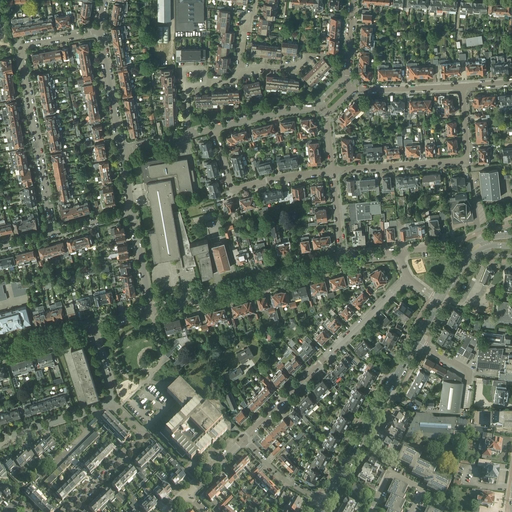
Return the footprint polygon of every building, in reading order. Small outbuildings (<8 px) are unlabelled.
[(157,0),(158,21),(171,21),(170,0),(157,0)] [(177,0),(178,2),(178,22),(201,21),(204,21),(203,2),(204,2),(203,0),(177,0)] [(299,5),(299,0),(292,0),(292,2),(289,1),(289,7),(292,7),(292,6),(295,6),(295,4),(298,5),(298,6),(297,6),(297,9),(299,10),(299,5)] [(312,0),(312,7),(312,8),(312,14),(315,14),(315,9),(314,9),(314,7),(317,8),(317,11),(317,12),(320,12),(320,11),(322,11),(323,10),(323,7),(323,6),(322,6),(322,5),(323,2),(322,1),(321,1),(321,0),(312,0)] [(427,0),(427,7),(430,7),(430,12),(434,12),(434,16),(436,16),(436,12),(437,9),(437,0),(427,0)] [(113,7),(113,10),(125,12),(127,13),(128,5),(127,5),(127,4),(117,2),(115,2),(115,4),(114,4),(114,5),(113,5),(113,7)] [(276,4),(264,3),(263,6),(262,9),(263,10),(263,12),(264,13),(275,14),(275,13),(276,4)] [(66,16),(63,17),(64,26),(65,26),(66,27),(67,27),(68,26),(71,25),(70,22),(73,22),(72,19),(71,12),(71,11),(66,11),(66,16)] [(78,13),(77,18),(80,19),(79,23),(84,23),(84,21),(85,22),(85,21),(89,22),(89,21),(90,19),(89,18),(90,15),(81,14),(80,14),(78,13)] [(361,17),(362,17),(362,20),(366,20),(365,23),(366,23),(366,24),(371,24),(372,20),(371,20),(371,14),(362,13),(362,14),(361,15),(361,17)] [(63,26),(64,26),(63,17),(59,17),(58,14),(54,14),(56,21),(58,27),(61,27),(61,28),(63,27),(64,27),(63,26)] [(28,17),(31,32),(36,31),(34,18),(31,19),(31,16),(28,17)] [(23,18),(25,33),(31,32),(28,17),(23,18)] [(17,19),(17,21),(20,33),(20,34),(25,33),(23,18),(17,19)] [(362,26),(361,29),(361,30),(361,32),(361,33),(372,34),(372,33),(371,33),(372,30),(373,30),(373,25),(366,24),(366,26),(362,26)] [(111,31),(112,32),(113,34),(127,31),(127,29),(126,29),(125,26),(111,28),(111,29),(111,31)] [(168,26),(158,26),(158,41),(169,41),(168,26)] [(127,31),(113,34),(113,37),(112,38),(113,39),(113,40),(122,38),(127,38),(126,34),(128,34),(127,31)] [(465,37),(466,45),(482,43),(481,35),(465,37)] [(327,36),(327,44),(328,44),(339,45),(339,42),(338,42),(339,39),(333,39),(333,36),(327,36)] [(122,38),(113,40),(114,46),(126,44),(126,43),(123,43),(122,38)] [(360,42),(360,43),(360,46),(364,46),(364,49),(369,50),(374,50),(375,40),(374,40),(371,40),(361,39),(361,40),(360,40),(360,42)] [(78,52),(79,52),(88,50),(89,50),(88,48),(90,48),(88,41),(81,43),(80,44),(79,44),(80,46),(70,48),(71,53),(78,52)] [(250,54),(253,55),(253,56),(255,56),(257,44),(252,44),(252,42),(248,42),(247,44),(246,44),(246,49),(247,49),(247,51),(250,51),(250,54)] [(129,44),(126,44),(120,45),(114,46),(115,53),(116,52),(128,50),(130,50),(129,44)] [(338,51),(338,48),(339,48),(339,45),(328,44),(327,48),(326,48),(326,50),(324,50),(324,53),(332,53),(332,51),(338,51)] [(60,49),(54,50),(56,59),(59,59),(59,63),(62,62),(60,49)] [(116,55),(116,56),(117,58),(129,56),(128,50),(116,52),(116,53),(115,53),(116,55)] [(369,50),(369,52),(360,52),(360,58),(359,58),(359,62),(367,62),(370,62),(370,52),(372,52),(372,55),(375,55),(376,50),(374,50),(369,50)] [(489,52),(489,57),(490,56),(492,72),(495,72),(495,73),(498,73),(498,72),(499,72),(497,56),(492,56),(491,51),(489,51),(489,52)] [(230,56),(228,56),(215,54),(215,55),(217,55),(215,64),(229,66),(229,63),(230,63),(230,59),(230,56)] [(497,56),(499,72),(505,71),(505,72),(504,55),(497,56)] [(118,64),(118,65),(130,63),(130,62),(131,62),(130,56),(129,56),(117,58),(117,61),(117,62),(117,63),(118,64)] [(323,57),(319,61),(327,69),(331,65),(323,57)] [(478,58),(478,61),(479,72),(479,73),(480,73),(481,74),(484,74),(485,73),(486,73),(485,60),(487,60),(484,57),(478,58)] [(448,76),(448,75),(447,63),(447,59),(439,60),(439,68),(440,68),(441,76),(442,76),(443,77),(446,77),(446,76),(448,76)] [(327,69),(319,61),(315,65),(323,73),(327,69)] [(359,62),(359,65),(358,65),(357,69),(358,69),(358,72),(360,74),(366,68),(367,62),(359,62)] [(378,79),(381,79),(382,79),(382,80),(383,80),(384,80),(384,79),(385,79),(385,67),(385,65),(385,64),(378,64),(378,63),(375,63),(375,68),(378,68),(378,79)] [(393,64),(393,68),(393,79),(394,78),(394,79),(394,80),(395,80),(396,80),(397,79),(397,78),(401,78),(401,67),(402,67),(402,63),(393,64)] [(423,77),(425,77),(425,67),(420,67),(419,66),(418,66),(418,63),(417,63),(416,63),(416,67),(417,67),(417,77),(420,77),(420,78),(421,78),(422,78),(423,78),(423,77)] [(118,70),(119,73),(128,71),(129,71),(132,71),(131,64),(118,67),(118,68),(118,70)] [(226,75),(226,71),(227,71),(227,66),(229,66),(215,64),(214,70),(221,70),(220,74),(226,75)] [(325,75),(323,73),(315,65),(311,69),(321,79),(325,75)] [(385,65),(385,67),(385,79),(388,79),(389,79),(391,79),(392,79),(393,79),(393,68),(388,68),(388,65),(385,65)] [(410,77),(412,77),(412,78),(413,78),(414,79),(416,78),(417,78),(417,77),(417,67),(416,67),(413,67),(413,65),(407,65),(407,71),(410,71),(410,77)] [(360,74),(360,75),(360,76),(361,77),(362,77),(363,77),(364,79),(370,79),(370,78),(373,78),(373,71),(369,71),(366,68),(360,74)] [(321,79),(311,69),(307,73),(315,81),(317,83),(321,79)] [(78,83),(92,80),(91,78),(93,78),(93,77),(94,76),(93,74),(92,73),(83,75),(84,78),(77,79),(78,83)] [(315,81),(307,73),(303,77),(313,87),(317,83),(315,81)] [(174,74),(172,74),(161,74),(161,85),(163,84),(174,84),(174,81),(175,81),(175,77),(174,77),(174,74)] [(133,76),(129,77),(120,79),(121,81),(120,82),(121,84),(121,85),(130,83),(130,80),(131,79),(134,78),(133,76)] [(49,78),(48,78),(39,80),(40,85),(52,83),(55,82),(54,79),(52,80),(52,77),(49,78)] [(259,81),(253,82),(256,93),(256,96),(262,95),(259,81)] [(85,92),(86,92),(95,90),(95,86),(93,86),(92,84),(88,85),(88,82),(79,84),(79,86),(82,86),(83,89),(84,89),(85,92)] [(251,97),(251,94),(248,83),(243,84),(246,98),(251,97)] [(122,96),(123,97),(133,95),(132,92),(133,91),(136,90),(135,89),(122,91),(122,94),(122,96)] [(15,95),(14,92),(1,94),(2,100),(16,97),(16,95),(15,95)] [(56,94),(55,94),(42,96),(43,102),(52,100),(51,98),(55,97),(56,96),(56,94)] [(482,109),(482,106),(482,96),(481,96),(480,95),(478,95),(478,96),(474,96),(474,99),(473,99),(473,104),(475,104),(475,107),(475,109),(482,109)] [(491,95),(491,96),(488,96),(489,106),(491,106),(491,105),(495,105),(495,106),(498,106),(498,101),(495,102),(495,96),(494,96),(493,95),(491,95)] [(499,109),(499,117),(502,117),(502,108),(508,108),(507,103),(506,95),(500,95),(500,104),(499,104),(499,109)] [(124,103),(125,103),(125,105),(137,103),(136,96),(133,96),(133,98),(124,99),(124,100),(124,101),(124,103)] [(444,98),(444,99),(439,99),(440,103),(443,103),(443,107),(445,107),(454,106),(453,106),(452,102),(453,102),(453,100),(452,99),(450,99),(450,100),(449,100),(448,98),(444,98)] [(375,100),(375,101),(371,101),(372,108),(369,108),(368,116),(369,117),(372,117),(372,112),(378,112),(378,110),(378,101),(378,100),(375,100)] [(387,106),(387,104),(385,105),(385,100),(382,101),(382,100),(378,100),(378,101),(378,110),(378,112),(378,114),(384,114),(384,118),(385,118),(385,119),(388,119),(388,115),(388,112),(387,106)] [(393,101),(391,101),(391,106),(387,106),(388,112),(388,115),(391,115),(391,114),(397,114),(397,110),(397,101),(397,100),(393,100),(393,101)] [(410,117),(411,117),(413,114),(413,113),(417,113),(416,100),(409,101),(410,110),(408,110),(408,115),(407,115),(407,119),(410,119),(410,117)] [(3,108),(4,109),(17,107),(16,104),(17,104),(17,101),(12,102),(11,101),(7,102),(7,103),(7,106),(6,106),(6,107),(3,108)] [(83,107),(84,110),(87,110),(96,108),(96,105),(98,105),(97,101),(88,103),(88,107),(83,107)] [(351,104),(351,103),(349,105),(349,106),(358,116),(364,111),(366,114),(366,116),(368,116),(369,108),(365,107),(361,103),(358,106),(357,104),(358,104),(357,103),(356,103),(354,101),(351,104)] [(126,111),(126,112),(138,109),(137,105),(138,105),(138,103),(137,103),(125,105),(125,106),(125,108),(125,109),(125,111),(126,111)] [(57,106),(57,105),(44,108),(44,111),(44,113),(47,113),(47,114),(54,113),(53,109),(58,108),(57,106)] [(347,109),(346,108),(344,110),(345,111),(344,112),(343,112),(350,119),(354,115),(357,118),(358,116),(349,106),(349,107),(347,109)] [(454,106),(445,107),(445,111),(445,113),(441,113),(441,117),(449,116),(448,113),(455,112),(455,106),(454,106)] [(9,114),(18,113),(17,107),(4,109),(2,110),(3,115),(9,114)] [(126,112),(126,113),(126,114),(127,115),(127,118),(139,115),(138,109),(126,112)] [(343,112),(342,112),(340,114),(338,117),(342,121),(339,124),(345,130),(347,127),(346,126),(348,123),(348,122),(350,119),(343,112),(344,112),(343,112)] [(46,120),(46,123),(60,120),(59,119),(57,119),(57,118),(55,118),(54,116),(56,115),(55,114),(47,115),(48,117),(45,117),(45,120),(46,120)] [(101,120),(100,114),(90,115),(90,118),(87,119),(88,124),(92,124),(95,123),(98,123),(98,120),(101,120)] [(127,118),(128,120),(127,121),(128,122),(128,123),(128,124),(138,122),(138,118),(141,118),(140,115),(139,115),(127,118)] [(476,121),(476,122),(476,124),(475,125),(475,127),(476,128),(486,127),(486,121),(488,121),(487,118),(487,117),(486,117),(483,118),(482,118),(482,121),(476,122),(476,121)] [(309,119),(308,118),(301,119),(301,123),(304,126),(304,125),(307,128),(313,121),(313,120),(313,119),(311,119),(310,118),(309,119)] [(294,120),(291,120),(290,119),(287,120),(287,121),(288,129),(295,128),(294,120)] [(60,122),(60,120),(46,123),(47,126),(46,126),(47,128),(56,127),(56,124),(58,124),(57,123),(60,122)] [(288,132),(288,129),(287,121),(287,120),(283,120),(283,121),(280,122),(281,130),(284,130),(284,133),(285,134),(289,133),(288,132)] [(313,121),(307,128),(310,131),(309,132),(311,133),(318,133),(317,130),(318,129),(318,127),(317,126),(316,127),(316,125),(316,124),(316,122),(314,122),(313,121)] [(129,130),(140,128),(142,128),(143,127),(142,126),(139,126),(139,125),(138,125),(138,122),(128,124),(127,125),(128,127),(129,130)] [(98,123),(95,123),(92,124),(89,125),(90,133),(91,133),(101,131),(101,129),(102,129),(101,125),(98,125),(98,123)] [(269,136),(276,134),(275,131),(273,123),(270,124),(269,123),(266,124),(268,133),(269,136)] [(20,124),(9,126),(5,126),(6,130),(5,132),(6,132),(21,129),(20,124)] [(258,126),(261,135),(268,133),(266,124),(262,125),(263,126),(259,127),(259,126),(258,126)] [(255,126),(255,127),(252,128),(254,137),(261,135),(258,126),(255,126)] [(486,127),(476,128),(477,136),(487,135),(492,135),(492,132),(488,132),(488,133),(487,133),(486,127)] [(140,128),(129,130),(129,131),(129,133),(130,133),(131,136),(133,136),(134,137),(140,136),(140,135),(143,134),(142,128),(140,128)] [(7,138),(13,137),(22,135),(21,129),(6,132),(7,138)] [(243,131),(239,132),(241,140),(248,139),(246,130),(245,130),(244,129),(243,130),(242,130),(243,131)] [(101,131),(91,133),(92,136),(94,136),(94,140),(104,138),(103,134),(102,134),(101,131)] [(235,142),(241,140),(239,132),(236,132),(235,132),(234,132),(233,133),(235,142)] [(231,133),(231,134),(232,134),(230,137),(227,138),(228,141),(226,142),(227,146),(232,145),(232,146),(236,145),(235,142),(233,133),(232,133),(231,133)] [(23,141),(22,135),(13,137),(7,138),(8,142),(6,142),(7,144),(8,143),(23,141)] [(341,138),(341,142),(341,146),(352,145),(352,141),(354,141),(353,138),(356,138),(356,135),(350,135),(350,138),(346,139),(345,138),(341,138)] [(488,141),(487,135),(477,136),(476,136),(476,138),(477,139),(477,142),(483,141),(483,145),(489,144),(489,141),(488,141)] [(430,154),(431,154),(431,155),(434,155),(434,154),(435,154),(434,140),(430,140),(429,139),(426,139),(426,140),(425,141),(426,154),(430,154)] [(203,149),(212,147),(210,141),(208,142),(207,140),(199,142),(200,146),(202,146),(203,149)] [(320,145),(319,145),(318,142),(312,142),(311,140),(307,140),(307,147),(308,146),(309,150),(320,149),(320,145)] [(16,149),(15,148),(25,146),(24,143),(23,141),(8,143),(8,146),(9,146),(10,150),(16,149)] [(373,158),(373,147),(372,144),(366,144),(366,141),(363,141),(363,148),(363,150),(363,153),(366,153),(367,159),(369,159),(369,160),(373,159),(373,158)] [(64,144),(64,143),(50,145),(51,148),(50,148),(51,151),(60,149),(60,146),(61,146),(61,145),(64,144)] [(105,150),(105,148),(106,148),(105,144),(104,144),(104,143),(95,145),(96,152),(105,150)] [(413,155),(412,145),(409,145),(408,143),(405,143),(406,154),(407,154),(407,155),(410,155),(410,156),(412,156),(413,155)] [(478,148),(478,151),(478,155),(488,155),(488,151),(489,151),(489,144),(483,145),(484,148),(478,148)] [(380,152),(382,152),(382,146),(373,147),(373,158),(380,158),(380,152)] [(383,146),(383,152),(386,151),(387,157),(393,157),(392,148),(388,148),(388,146),(383,146)] [(212,147),(203,149),(203,150),(204,153),(202,153),(203,157),(211,155),(211,154),(214,153),(212,147)] [(511,154),(511,147),(500,149),(502,163),(511,163),(510,155),(511,154)] [(320,152),(320,149),(309,150),(310,157),(320,156),(320,153),(320,152)] [(8,159),(12,158),(26,155),(25,152),(26,152),(25,150),(20,151),(19,150),(10,151),(11,156),(9,156),(8,157),(8,159)] [(105,150),(96,152),(93,152),(94,161),(105,159),(105,157),(106,157),(106,156),(107,156),(106,152),(105,150)] [(231,157),(233,163),(242,160),(241,157),(243,156),(242,152),(241,153),(240,150),(237,150),(234,151),(235,155),(231,157)] [(52,157),(53,160),(66,158),(68,158),(68,157),(67,156),(66,156),(65,151),(54,153),(55,154),(51,155),(52,157)] [(353,154),(352,151),(341,152),(343,152),(343,156),(342,157),(342,158),(343,159),(345,159),(345,158),(346,158),(346,159),(347,159),(347,160),(351,160),(351,161),(354,160),(361,159),(360,153),(353,154)] [(293,157),(290,157),(291,167),(298,166),(297,160),(298,160),(297,154),(293,155),(293,157)] [(12,164),(13,164),(17,163),(27,161),(26,155),(12,158),(8,159),(9,161),(11,160),(12,164)] [(193,266),(196,266),(192,252),(190,244),(180,211),(173,212),(170,194),(180,192),(180,193),(193,191),(191,181),(195,180),(193,169),(189,170),(187,158),(177,159),(176,156),(143,162),(141,165),(146,190),(147,190),(148,197),(147,197),(148,205),(150,205),(155,230),(149,231),(154,262),(160,261),(170,259),(176,258),(178,269),(185,267),(186,271),(194,270),(193,266)] [(321,163),(321,160),(322,159),(321,156),(320,156),(310,157),(309,157),(309,161),(307,161),(308,166),(314,165),(314,164),(321,163)] [(280,169),(286,168),(284,158),(281,159),(281,157),(276,157),(277,163),(279,163),(280,169)] [(267,162),(264,163),(266,172),(272,170),(271,165),(272,164),(271,159),(267,160),(267,162)] [(244,166),(242,160),(233,163),(234,168),(244,166)] [(254,167),(257,166),(257,168),(258,168),(260,173),(266,172),(264,163),(260,163),(260,161),(256,162),(255,160),(253,161),(253,164),(254,167)] [(28,166),(27,161),(17,163),(13,164),(12,164),(12,167),(10,167),(11,170),(16,169),(30,166),(28,166)] [(208,169),(217,167),(216,161),(210,162),(209,161),(204,162),(205,166),(207,166),(208,169)] [(104,162),(99,163),(99,166),(96,166),(97,169),(98,169),(98,170),(100,170),(109,168),(108,162),(104,162)] [(16,169),(17,174),(31,172),(30,166),(16,169)] [(244,166),(234,168),(236,175),(242,173),(242,175),(248,173),(247,169),(245,169),(244,166)] [(217,167),(208,169),(209,172),(207,173),(208,177),(213,176),(213,174),(219,173),(217,167)] [(498,169),(480,171),(483,199),(501,197),(498,169)] [(111,181),(110,174),(101,176),(98,177),(98,181),(102,180),(103,183),(104,183),(105,184),(108,184),(107,182),(111,181)] [(440,184),(443,183),(442,177),(440,177),(439,174),(433,174),(434,181),(434,183),(440,182),(440,184)] [(409,176),(408,176),(408,186),(411,186),(411,190),(414,190),(414,188),(416,188),(417,187),(417,185),(420,185),(419,175),(418,175),(416,175),(413,175),(413,176),(411,176),(410,176),(409,176)] [(451,177),(451,178),(450,179),(450,182),(452,182),(452,188),(465,187),(464,178),(459,178),(459,176),(457,177),(457,175),(456,175),(454,175),(453,176),(453,177),(451,177)] [(388,176),(384,176),(384,177),(382,177),(383,181),(382,181),(382,185),(383,185),(383,188),(382,188),(382,192),(394,191),(394,185),(390,185),(390,176),(388,176)] [(29,186),(29,184),(33,183),(32,177),(22,179),(18,180),(19,185),(24,185),(24,187),(29,186)] [(368,188),(367,178),(363,179),(360,180),(360,185),(357,185),(358,194),(361,194),(361,189),(368,188)] [(371,179),(371,178),(367,178),(368,188),(375,188),(375,193),(379,192),(379,184),(375,184),(374,178),(371,179)] [(346,180),(347,191),(351,190),(351,195),(357,195),(357,194),(358,194),(357,185),(357,179),(346,180)] [(209,190),(219,188),(217,181),(211,183),(211,182),(206,183),(207,187),(208,187),(209,190)] [(308,196),(312,196),(325,194),(324,191),(323,191),(322,183),(319,183),(319,185),(311,186),(312,192),(307,192),(308,196)] [(104,193),(113,191),(113,188),(114,188),(113,185),(112,185),(108,185),(108,184),(105,184),(102,185),(103,191),(100,192),(100,194),(104,193)] [(33,186),(29,186),(24,187),(25,190),(20,191),(20,194),(34,192),(34,190),(35,189),(34,186),(33,186)] [(296,197),(299,196),(298,186),(293,187),(292,188),(292,190),(292,192),(289,192),(289,196),(288,197),(288,199),(290,199),(290,203),(294,202),(294,199),(296,199),(296,197)] [(299,196),(302,196),(302,200),(307,199),(308,196),(307,192),(307,191),(305,192),(305,189),(304,189),(303,186),(302,186),(298,186),(299,196)] [(219,188),(209,190),(210,193),(208,194),(210,198),(215,197),(215,195),(221,194),(219,188)] [(278,189),(276,190),(275,190),(278,199),(279,202),(288,199),(288,197),(289,196),(289,192),(289,190),(283,191),(282,188),(281,189),(281,188),(278,188),(278,189)] [(269,191),(271,200),(278,199),(275,190),(275,189),(272,190),(272,191),(269,191)] [(60,199),(63,199),(69,198),(68,195),(70,195),(70,194),(75,193),(75,191),(72,191),(59,194),(60,199)] [(100,194),(101,200),(114,197),(114,195),(115,195),(114,192),(113,192),(113,191),(104,193),(100,194)] [(263,193),(265,202),(266,202),(265,202),(271,200),(269,191),(268,191),(265,191),(266,192),(263,193),(263,192),(263,193)] [(35,198),(35,196),(36,195),(35,192),(34,192),(20,194),(21,198),(20,198),(20,200),(21,200),(35,198)] [(453,193),(455,195),(455,197),(449,198),(450,202),(458,201),(467,200),(466,193),(463,193),(463,192),(453,193)] [(325,194),(312,196),(312,203),(315,202),(315,206),(319,205),(319,202),(322,202),(325,201),(324,199),(325,198),(325,194)] [(246,197),(249,207),(256,206),(255,203),(254,198),(253,195),(250,196),(249,195),(247,196),(247,197),(246,197)] [(115,201),(114,197),(101,200),(102,208),(109,207),(109,206),(113,205),(113,206),(114,205),(116,205),(116,204),(116,201),(115,201)] [(243,197),(243,198),(239,199),(240,201),(241,207),(242,209),(249,207),(246,197),(245,197),(243,197)] [(472,210),(472,211),(471,206),(467,200),(458,201),(450,202),(449,198),(446,198),(446,207),(450,206),(453,223),(473,220),(472,210)] [(64,203),(63,199),(57,200),(61,212),(60,212),(60,214),(61,214),(62,216),(61,217),(62,220),(66,219),(66,218),(68,218),(66,209),(64,204),(64,203)] [(357,216),(357,219),(371,218),(371,213),(381,213),(380,200),(358,202),(356,203),(356,206),(356,209),(356,213),(357,216)] [(79,215),(85,213),(82,204),(80,205),(79,203),(78,204),(77,201),(76,202),(79,215)] [(230,202),(229,201),(226,202),(226,203),(229,212),(235,211),(232,201),(230,202)] [(74,206),(71,207),(74,216),(79,215),(76,202),(74,202),(75,205),(74,205),(74,206)] [(68,218),(74,216),(71,207),(68,208),(68,206),(66,207),(66,204),(65,204),(64,204),(66,209),(68,218)] [(326,214),(327,214),(327,210),(326,210),(325,208),(323,208),(317,208),(317,207),(312,207),(312,213),(314,213),(315,216),(326,214)] [(440,234),(439,223),(439,219),(442,218),(441,213),(437,213),(438,218),(430,219),(430,215),(429,215),(428,210),(425,210),(425,212),(426,222),(429,221),(430,235),(440,234)] [(40,224),(39,220),(40,220),(39,217),(38,217),(38,216),(37,211),(30,213),(34,226),(34,227),(39,226),(40,224)] [(15,231),(16,231),(16,232),(19,231),(19,230),(22,230),(18,216),(17,213),(15,214),(15,217),(16,221),(13,222),(15,231)] [(27,226),(28,228),(28,229),(31,228),(31,227),(33,227),(34,227),(34,226),(30,213),(27,214),(28,218),(25,219),(27,226)] [(22,230),(24,229),(24,230),(28,229),(28,228),(27,226),(25,219),(22,220),(21,215),(18,216),(22,230)] [(407,239),(406,225),(405,218),(396,219),(396,220),(397,230),(397,235),(397,239),(403,238),(403,239),(407,239)] [(397,230),(396,220),(391,220),(391,224),(390,224),(391,227),(386,228),(386,232),(386,236),(387,236),(387,240),(389,240),(392,240),(392,239),(394,239),(393,230),(397,230)] [(417,226),(418,236),(419,236),(420,237),(422,237),(422,236),(423,236),(423,235),(425,234),(424,230),(425,230),(424,220),(416,221),(416,222),(417,226)] [(278,255),(281,255),(283,256),(286,256),(287,254),(290,253),(289,247),(292,246),(291,243),(288,243),(288,242),(281,243),(279,234),(280,234),(279,224),(270,225),(272,240),(275,239),(275,243),(273,244),(273,247),(272,247),(273,252),(278,251),(278,255)] [(117,226),(117,227),(114,228),(115,231),(115,235),(125,233),(125,232),(125,230),(124,230),(123,226),(121,226),(121,225),(117,226)] [(374,242),(378,241),(379,242),(381,241),(382,241),(382,239),(385,238),(384,227),(381,227),(381,229),(376,230),(376,229),(373,229),(370,227),(370,228),(369,230),(369,233),(373,233),(374,242)] [(317,237),(310,238),(311,246),(314,245),(314,247),(320,246),(320,245),(318,229),(318,228),(314,229),(315,233),(316,233),(317,235),(317,237)] [(324,228),(318,229),(320,245),(328,244),(328,246),(330,245),(332,243),(331,241),(330,241),(329,235),(323,236),(322,235),(321,235),(321,232),(325,231),(324,228)] [(125,233),(115,235),(112,235),(112,237),(116,237),(116,238),(116,237),(117,242),(112,243),(112,245),(118,244),(117,242),(126,240),(126,239),(126,236),(125,236),(125,233)] [(85,236),(87,245),(91,245),(91,246),(96,245),(95,240),(92,241),(91,234),(85,236)] [(85,236),(84,236),(83,235),(82,236),(81,237),(79,238),(81,247),(87,245),(85,236)] [(299,249),(302,249),(302,250),(303,250),(303,251),(306,251),(306,250),(309,249),(308,240),(309,240),(308,236),(304,236),(304,238),(300,238),(301,243),(298,244),(299,249)] [(76,238),(75,238),(74,238),(73,239),(74,239),(73,239),(75,249),(79,248),(80,251),(80,250),(81,253),(83,252),(82,250),(81,247),(79,238),(76,238)] [(67,241),(67,243),(66,244),(67,245),(66,246),(68,253),(76,251),(75,249),(73,239),(67,241)] [(207,239),(190,244),(192,252),(198,250),(199,254),(198,254),(202,277),(213,274),(209,252),(214,251),(219,270),(230,267),(223,242),(212,245),(212,246),(209,247),(207,239)] [(63,242),(61,242),(57,243),(59,253),(62,252),(63,253),(65,252),(63,242)] [(52,252),(53,255),(59,253),(57,243),(53,244),(53,245),(51,245),(53,252),(52,252)] [(264,259),(264,258),(267,258),(265,248),(264,248),(262,243),(259,244),(258,244),(259,246),(255,247),(256,250),(253,250),(256,260),(259,259),(260,260),(264,259)] [(120,252),(128,251),(127,248),(128,248),(127,245),(127,244),(118,246),(118,250),(118,251),(111,252),(111,251),(108,252),(109,254),(110,254),(120,252)] [(47,256),(53,255),(52,252),(53,252),(51,245),(48,246),(45,247),(47,256)] [(45,247),(44,247),(43,247),(40,247),(41,248),(39,248),(41,259),(44,258),(44,257),(47,256),(45,247)] [(240,264),(244,263),(241,253),(239,254),(239,251),(238,251),(237,248),(232,249),(235,258),(236,262),(238,262),(238,263),(240,263),(240,264)] [(246,261),(250,260),(248,255),(249,254),(248,250),(247,251),(246,249),(243,249),(244,253),(241,253),(244,263),(247,262),(246,261)] [(30,263),(31,264),(37,262),(35,253),(34,253),(33,250),(32,250),(30,250),(29,251),(27,251),(30,262),(30,263)] [(27,251),(25,252),(24,252),(22,252),(22,253),(25,264),(30,263),(30,262),(27,251)] [(129,254),(128,254),(128,251),(120,252),(110,254),(111,257),(112,257),(116,257),(115,256),(119,256),(120,259),(129,258),(129,257),(130,257),(129,254)] [(22,253),(19,254),(18,253),(17,253),(16,254),(17,257),(16,258),(18,266),(21,265),(22,269),(26,268),(25,264),(22,253)] [(13,256),(10,256),(7,257),(9,266),(12,265),(12,266),(15,265),(13,256)] [(7,257),(5,258),(5,257),(2,258),(3,258),(0,259),(2,267),(2,268),(5,268),(5,267),(9,266),(7,257)] [(118,262),(118,264),(120,264),(121,268),(123,268),(124,272),(129,271),(129,269),(130,269),(130,267),(131,267),(130,262),(122,264),(122,261),(118,262)] [(102,267),(103,274),(110,273),(108,266),(102,267)] [(486,267),(481,281),(487,283),(489,277),(491,278),(494,271),(492,270),(486,267)] [(371,281),(373,280),(384,275),(382,271),(381,271),(380,269),(378,270),(377,269),(373,271),(370,273),(371,276),(369,277),(371,281)] [(511,271),(504,270),(502,288),(511,288),(511,271)] [(360,272),(354,273),(355,281),(359,280),(359,282),(362,281),(360,272)] [(336,277),(339,287),(343,286),(343,288),(349,286),(347,280),(345,281),(343,275),(336,277)] [(386,279),(384,275),(373,280),(376,287),(380,285),(384,284),(384,282),(386,281),(385,279),(386,279)] [(335,288),(339,287),(336,277),(330,279),(333,291),(336,290),(335,288)] [(321,295),(325,294),(324,293),(327,292),(324,280),(318,282),(321,294),(321,295)] [(318,282),(311,284),(314,297),(315,296),(315,298),(317,298),(317,295),(321,294),(318,282)] [(309,300),(308,295),(305,285),(298,287),(301,297),(302,302),(309,300)] [(301,297),(298,287),(291,289),(294,299),(301,297)] [(357,297),(362,303),(368,297),(364,293),(366,291),(365,290),(362,287),(361,288),(359,289),(362,292),(357,297)] [(83,297),(86,307),(92,306),(90,299),(93,298),(91,289),(87,290),(89,296),(86,297),(83,297)] [(108,302),(105,293),(105,290),(99,291),(102,303),(108,302)] [(93,294),(96,305),(102,303),(99,291),(95,292),(93,294)] [(109,302),(109,303),(111,302),(111,301),(114,300),(112,291),(105,293),(108,302),(109,302)] [(285,291),(283,292),(283,291),(278,292),(281,303),(289,301),(288,298),(289,298),(287,293),(286,294),(285,291)] [(281,303),(279,293),(278,292),(274,294),(272,295),(273,297),(271,298),(272,302),(270,303),(271,307),(273,314),(273,316),(274,320),(279,319),(276,308),(278,306),(277,304),(281,303)] [(80,308),(82,308),(84,308),(85,308),(85,307),(86,307),(83,297),(77,299),(76,294),(73,295),(74,303),(77,303),(77,304),(79,304),(80,308)] [(265,296),(261,297),(257,298),(260,308),(265,307),(266,310),(268,310),(268,308),(267,304),(268,304),(266,300),(265,296)] [(362,303),(357,297),(356,296),(351,301),(350,303),(353,306),(355,305),(358,308),(362,303)] [(70,315),(72,315),(73,313),(75,313),(74,305),(72,299),(69,300),(70,305),(66,306),(66,305),(63,305),(65,314),(68,313),(69,314),(70,315)] [(511,322),(511,301),(498,299),(495,320),(507,322),(507,320),(510,321),(510,322),(511,322)] [(244,302),(244,303),(247,313),(250,312),(250,313),(254,312),(252,306),(251,301),(248,302),(248,301),(244,302)] [(393,309),(400,314),(407,305),(402,301),(397,307),(396,306),(393,309)] [(64,316),(65,315),(61,302),(55,303),(56,308),(59,317),(61,316),(62,317),(63,316),(64,316)] [(244,314),(247,313),(244,303),(238,304),(241,315),(241,317),(245,316),(244,314)] [(348,305),(343,309),(350,315),(354,311),(351,308),(353,306),(350,303),(348,305)] [(234,316),(241,315),(238,304),(232,306),(233,312),(233,313),(234,316)] [(412,313),(413,311),(412,310),(413,309),(410,307),(411,306),(411,305),(410,305),(410,304),(409,304),(408,304),(408,305),(407,305),(400,314),(407,320),(409,317),(412,313)] [(0,330),(30,323),(26,306),(0,313),(0,330)] [(46,321),(47,320),(45,312),(43,306),(37,308),(39,313),(41,322),(44,321),(45,321),(46,321)] [(56,318),(59,317),(56,308),(50,310),(53,319),(54,319),(55,319),(56,318)] [(228,325),(231,324),(229,319),(227,319),(226,315),(225,315),(224,308),(217,310),(220,320),(221,323),(224,322),(225,323),(227,322),(228,325)] [(346,320),(350,315),(343,309),(339,313),(346,320)] [(47,320),(53,319),(50,310),(45,312),(47,320)] [(214,322),(220,320),(217,310),(211,312),(214,322)] [(464,312),(462,314),(454,310),(451,316),(459,320),(461,321),(464,315),(468,318),(470,315),(464,312)] [(207,323),(214,322),(211,312),(211,311),(207,312),(207,313),(205,313),(206,318),(206,319),(207,323)] [(38,323),(41,322),(39,313),(37,314),(33,315),(35,323),(36,323),(37,324),(38,323)] [(191,315),(194,325),(201,323),(200,319),(199,320),(198,314),(195,315),(195,314),(191,315)] [(187,327),(194,325),(191,315),(188,316),(189,317),(185,317),(187,323),(186,323),(187,327)] [(456,327),(459,320),(451,316),(447,322),(456,327)] [(331,321),(337,328),(342,323),(335,317),(331,321)] [(187,334),(185,329),(184,325),(181,326),(180,319),(173,321),(175,332),(177,338),(176,339),(179,341),(178,342),(183,346),(186,344),(188,346),(192,341),(187,336),(187,334)] [(333,332),(337,328),(331,321),(330,319),(327,322),(328,324),(326,325),(333,332)] [(171,333),(175,332),(173,321),(164,323),(167,333),(171,332),(171,333)] [(316,331),(319,333),(325,340),(329,335),(326,332),(328,330),(325,327),(321,331),(320,329),(318,329),(316,331)] [(441,334),(450,339),(452,335),(452,336),(454,333),(444,327),(441,334)] [(463,335),(466,336),(471,339),(472,339),(473,336),(458,327),(456,331),(463,335)] [(397,338),(398,335),(392,331),(392,330),(389,328),(385,335),(396,341),(397,338)] [(455,334),(464,339),(465,339),(466,336),(463,335),(456,331),(455,334)] [(504,344),(506,344),(506,343),(507,343),(507,344),(510,344),(510,343),(511,343),(511,336),(508,336),(508,333),(505,333),(505,334),(504,334),(502,334),(502,333),(482,331),(481,338),(484,339),(484,340),(501,343),(501,342),(504,343),(504,344)] [(321,344),(325,340),(319,333),(314,338),(321,344)] [(453,341),(450,339),(441,334),(437,340),(446,345),(449,346),(453,341)] [(394,344),(396,341),(385,335),(384,338),(381,337),(379,341),(389,347),(390,345),(392,346),(394,344)] [(305,341),(301,346),(303,348),(305,350),(305,349),(310,355),(316,349),(311,344),(313,342),(307,337),(304,340),(305,341)] [(179,341),(176,339),(171,345),(173,347),(178,342),(179,341)] [(364,339),(361,341),(359,343),(367,351),(370,348),(371,349),(373,347),(370,343),(369,344),(364,339)] [(369,353),(367,351),(359,343),(356,345),(357,346),(354,348),(360,354),(359,354),(361,357),(363,359),(369,353)] [(71,348),(76,365),(88,361),(82,344),(71,348)] [(249,347),(237,354),(242,363),(254,357),(249,347)] [(298,356),(300,354),(298,352),(293,347),(291,349),(292,350),(297,355),(298,356)] [(499,369),(498,377),(511,378),(511,354),(508,354),(508,355),(505,354),(504,359),(502,358),(503,347),(478,347),(476,366),(499,369)] [(305,359),(310,355),(305,349),(305,350),(303,348),(298,352),(300,354),(305,359)] [(51,352),(44,354),(47,363),(51,362),(52,365),(55,364),(54,361),(51,352)] [(295,357),(290,352),(286,357),(297,368),(301,363),(295,357)] [(48,366),(47,363),(44,354),(37,356),(41,368),(48,366)] [(280,360),(281,361),(285,365),(284,366),(287,369),(288,368),(292,373),(297,368),(286,357),(284,356),(280,360)] [(180,357),(174,363),(180,368),(186,362),(180,357)] [(346,357),(342,361),(341,360),(339,362),(340,363),(338,364),(345,371),(349,367),(348,366),(351,363),(349,361),(346,357)] [(31,358),(25,360),(27,369),(28,371),(32,370),(32,371),(35,370),(31,358)] [(447,370),(436,364),(434,362),(434,363),(426,358),(423,364),(431,369),(443,376),(447,370)] [(27,369),(25,360),(18,362),(21,372),(24,371),(24,370),(27,369)] [(76,365),(82,382),(93,379),(88,361),(76,365)] [(21,372),(18,362),(11,364),(15,376),(22,374),(21,372)] [(340,376),(345,371),(338,364),(338,365),(337,364),(335,366),(336,367),(333,369),(340,376)] [(364,374),(373,380),(374,380),(375,377),(376,374),(371,371),(373,368),(368,365),(366,368),(365,370),(366,371),(364,374)] [(3,366),(0,367),(0,377),(3,377),(3,379),(8,377),(7,373),(5,373),(3,366)] [(229,374),(231,378),(242,372),(240,367),(238,368),(236,366),(234,367),(236,369),(229,374)] [(282,368),(279,371),(278,370),(275,373),(277,375),(283,381),(288,377),(284,373),(285,372),(282,368)] [(330,381),(334,385),(334,386),(337,383),(335,381),(340,376),(333,369),(333,370),(332,369),(330,371),(331,372),(328,374),(331,377),(328,380),(330,381)] [(446,380),(461,382),(462,377),(448,369),(442,379),(444,380),(446,380)] [(420,370),(416,376),(424,381),(428,375),(420,370)] [(372,383),(374,380),(373,380),(364,374),(362,378),(361,377),(360,379),(357,383),(363,386),(365,382),(370,385),(371,382),(372,383)] [(278,386),(283,381),(277,375),(272,380),(278,386)] [(424,381),(416,376),(413,382),(421,386),(423,388),(426,382),(424,381)] [(175,450),(176,449),(177,450),(176,451),(182,458),(186,455),(191,461),(197,455),(199,457),(212,444),(213,445),(227,430),(222,425),(224,424),(221,421),(222,421),(207,405),(202,410),(200,409),(204,405),(199,399),(198,399),(194,396),(195,395),(182,382),(183,381),(180,378),(175,382),(177,383),(167,392),(182,408),(184,406),(188,409),(169,427),(168,426),(160,433),(169,442),(168,443),(175,450)] [(93,379),(82,382),(87,399),(98,396),(93,379)] [(269,388),(271,386),(263,379),(261,381),(266,386),(266,385),(269,388)] [(331,388),(334,385),(330,381),(327,384),(323,380),(320,382),(320,381),(318,384),(325,392),(329,387),(331,388)] [(461,382),(446,380),(444,380),(443,380),(439,410),(457,411),(461,382)] [(493,380),(492,385),(496,385),(494,401),(494,403),(498,403),(498,404),(503,405),(503,402),(504,402),(504,397),(507,397),(507,396),(508,394),(508,393),(507,392),(507,391),(505,390),(506,386),(505,386),(506,381),(493,380)] [(413,382),(410,388),(418,392),(421,386),(413,382)] [(360,390),(363,386),(357,383),(355,386),(356,386),(354,390),(355,390),(353,393),(352,393),(363,399),(364,397),(364,396),(365,393),(360,390)] [(321,396),(325,392),(318,384),(315,386),(316,387),(313,389),(318,393),(315,396),(317,399),(319,400),(322,397),(321,396)] [(266,386),(261,390),(268,396),(272,392),(269,388),(266,385),(266,386)] [(255,393),(263,401),(268,396),(261,390),(260,388),(255,393)] [(412,401),(420,406),(422,402),(414,398),(418,392),(410,388),(406,394),(414,398),(412,401)] [(57,394),(60,404),(67,402),(67,401),(70,400),(67,391),(60,393),(57,394)] [(231,391),(225,394),(231,409),(237,406),(231,391)] [(253,395),(251,398),(252,399),(259,406),(263,401),(255,393),(253,395)] [(363,399),(352,393),(350,396),(351,396),(350,399),(360,405),(361,402),(360,402),(362,399),(363,399)] [(51,396),(54,406),(60,404),(57,394),(51,396)] [(319,400),(317,399),(315,396),(312,399),(308,395),(305,397),(305,396),(303,399),(310,406),(313,409),(317,404),(316,403),(319,400)] [(44,398),(47,408),(54,406),(51,396),(44,398)] [(37,400),(40,410),(47,408),(44,398),(37,400)] [(254,410),(259,406),(252,399),(247,404),(254,410)] [(306,411),(310,406),(303,399),(300,401),(301,402),(298,404),(303,408),(300,411),(304,415),(307,412),(306,411)] [(345,405),(343,408),(348,411),(350,407),(356,410),(357,407),(358,408),(360,405),(350,399),(348,402),(347,402),(345,405)] [(31,404),(34,412),(40,410),(37,400),(33,401),(33,404),(31,404)] [(20,405),(22,410),(23,415),(27,414),(27,415),(34,412),(31,404),(31,402),(20,405)] [(20,416),(23,415),(22,410),(20,405),(11,408),(11,410),(14,419),(21,417),(20,416)] [(241,422),(242,421),(243,421),(247,417),(246,417),(247,416),(245,413),(246,411),(243,408),(242,410),(241,410),(233,418),(236,421),(237,419),(240,422),(241,422)] [(293,409),(289,414),(296,421),(300,416),(293,409)] [(338,420),(347,425),(348,425),(350,423),(349,422),(350,419),(345,416),(348,412),(343,409),(340,413),(339,416),(340,416),(338,420)] [(5,413),(7,421),(14,419),(11,410),(5,413)] [(103,421),(106,424),(112,418),(108,413),(101,419),(100,418),(99,420),(102,422),(103,421)] [(392,416),(393,418),(390,423),(405,431),(406,428),(400,425),(400,426),(398,425),(400,422),(401,423),(403,419),(404,418),(405,416),(402,414),(401,417),(395,414),(393,414),(392,416)] [(491,415),(490,429),(491,430),(494,430),(495,428),(502,429),(502,427),(503,427),(503,415),(491,415)] [(468,420),(416,417),(406,438),(453,441),(465,442),(466,433),(467,425),(468,420)] [(117,422),(112,418),(106,424),(103,427),(108,431),(117,422)] [(284,429),(289,424),(290,426),(294,422),(290,418),(286,421),(284,419),(279,423),(284,429)] [(346,428),(348,425),(347,425),(338,420),(336,423),(335,422),(334,425),(332,428),(337,431),(339,428),(344,431),(345,428),(346,428)] [(120,429),(121,427),(117,422),(108,431),(113,435),(120,429)] [(280,433),(284,429),(279,423),(274,428),(280,433)] [(398,437),(401,439),(405,431),(390,423),(387,428),(385,429),(384,430),(385,432),(390,435),(389,437),(394,439),(398,432),(395,431),(396,429),(401,432),(400,436),(399,435),(398,437)] [(476,425),(467,425),(466,433),(484,435),(484,428),(476,427),(476,425)] [(124,430),(125,429),(122,427),(121,427),(120,429),(113,435),(112,436),(117,441),(117,440),(126,432),(124,430)] [(275,438),(280,433),(274,428),(270,432),(275,438)] [(335,435),(337,431),(332,428),(330,432),(328,434),(329,435),(328,438),(338,444),(339,441),(338,440),(340,438),(335,435)] [(122,445),(131,436),(126,432),(117,440),(122,445)] [(270,442),(275,438),(270,432),(265,437),(270,442)] [(494,435),(484,435),(483,440),(486,440),(486,442),(485,442),(485,443),(486,443),(485,447),(488,447),(488,451),(483,451),(482,459),(485,459),(485,457),(490,457),(491,454),(493,455),(494,454),(494,453),(500,453),(501,443),(493,442),(494,435)] [(56,444),(49,437),(43,442),(49,448),(51,450),(56,444)] [(266,447),(270,442),(265,437),(261,441),(266,447)] [(336,447),(338,444),(328,438),(326,441),(325,441),(323,443),(321,446),(326,449),(328,446),(333,449),(335,446),(336,447)] [(394,446),(381,438),(379,443),(377,442),(376,444),(377,445),(377,446),(381,449),(380,449),(382,450),(383,450),(390,454),(394,446)] [(44,453),(49,448),(43,442),(42,440),(37,445),(44,453)] [(39,458),(44,453),(37,445),(32,450),(30,449),(28,451),(33,457),(35,454),(39,458)] [(113,451),(107,445),(102,449),(109,456),(113,451)] [(153,445),(149,449),(155,456),(160,451),(153,445)] [(317,456),(326,461),(327,462),(329,459),(328,458),(330,455),(325,453),(326,449),(321,446),(320,449),(320,450),(318,452),(319,452),(317,456)] [(424,482),(427,484),(428,484),(427,486),(445,495),(451,483),(432,474),(434,469),(417,460),(419,455),(403,447),(398,459),(411,465),(409,468),(413,471),(412,473),(425,479),(424,482)] [(277,457),(282,462),(287,457),(284,454),(288,451),(286,448),(277,457)] [(104,460),(109,456),(102,449),(97,454),(104,460)] [(157,457),(155,456),(149,449),(144,454),(150,460),(152,462),(157,457)] [(26,464),(33,457),(28,451),(25,453),(24,452),(19,456),(26,464)] [(99,465),(104,460),(97,454),(93,458),(99,465)] [(150,460),(144,454),(139,459),(146,465),(150,460)] [(69,458),(78,466),(80,464),(76,460),(72,455),(69,458)] [(26,464),(19,456),(14,461),(12,459),(10,462),(17,470),(19,471),(21,469),(26,464)] [(326,465),(327,462),(326,461),(317,456),(316,459),(315,459),(313,461),(311,464),(316,467),(318,464),(323,467),(325,464),(326,465)] [(245,457),(240,462),(245,467),(250,462),(245,457)] [(291,461),(287,457),(282,462),(286,466),(291,461)] [(76,468),(78,466),(69,458),(67,460),(72,464),(71,464),(76,468)] [(95,469),(99,465),(93,458),(88,463),(95,469)] [(484,474),(484,476),(484,479),(488,480),(488,482),(489,483),(492,484),(493,483),(494,480),(497,481),(497,476),(498,476),(499,471),(498,471),(498,468),(495,468),(495,466),(491,466),(491,467),(490,467),(491,462),(461,458),(460,463),(478,466),(485,467),(485,470),(483,470),(482,474),(484,474)] [(141,470),(146,465),(139,459),(135,463),(141,470)] [(172,459),(169,462),(176,469),(179,465),(172,459)] [(367,461),(367,462),(367,464),(378,471),(380,468),(381,469),(383,466),(369,459),(368,459),(367,461)] [(1,463),(0,464),(0,466),(5,471),(7,469),(10,473),(12,470),(14,472),(17,470),(10,462),(8,460),(3,465),(1,463)] [(291,461),(286,466),(293,473),(294,472),(297,467),(291,461)] [(241,472),(245,467),(240,462),(235,466),(241,472)] [(315,470),(316,467),(311,464),(308,462),(303,471),(304,472),(307,473),(313,476),(316,478),(317,478),(318,478),(319,476),(318,475),(320,473),(315,470)] [(93,473),(92,472),(95,469),(88,463),(83,468),(90,474),(91,475),(93,473)] [(376,473),(378,471),(367,464),(365,466),(364,465),(362,469),(371,474),(373,471),(376,473)] [(238,478),(236,476),(241,472),(235,466),(231,471),(234,474),(230,477),(234,481),(238,478)] [(130,467),(126,472),(132,478),(137,474),(130,467)] [(371,474),(362,469),(361,472),(362,472),(361,474),(364,476),(372,481),(374,478),(370,476),(371,474)] [(175,476),(181,482),(186,477),(183,475),(179,471),(175,476)] [(74,476),(81,483),(86,478),(79,472),(74,476)] [(127,483),(132,478),(126,472),(121,476),(121,477),(127,483)] [(316,479),(316,478),(313,476),(307,473),(304,472),(301,477),(307,481),(307,482),(310,483),(313,485),(315,482),(316,482),(317,480),(316,479)] [(146,479),(144,477),(140,473),(138,475),(145,483),(147,481),(146,479)] [(165,481),(161,476),(157,473),(155,475),(163,483),(165,481)] [(255,483),(258,486),(266,479),(261,474),(255,481),(256,482),(255,483)] [(361,474),(359,476),(358,477),(357,478),(358,480),(356,481),(376,493),(377,489),(372,486),(372,487),(369,485),(370,483),(370,484),(372,481),(364,476),(361,474)] [(76,487),(81,483),(74,476),(70,481),(76,487)] [(181,482),(175,476),(170,481),(171,483),(172,484),(176,487),(181,482)] [(120,478),(116,481),(123,488),(127,483),(121,477),(120,478)] [(231,485),(234,481),(230,477),(227,480),(224,478),(219,482),(226,489),(226,490),(231,485)] [(271,483),(266,479),(258,486),(263,491),(266,488),(271,483)] [(390,509),(388,511),(402,511),(403,511),(400,510),(404,501),(403,501),(406,496),(402,495),(406,486),(395,480),(389,492),(393,494),(386,507),(390,509)] [(76,487),(70,481),(65,486),(72,492),(73,493),(75,491),(74,490),(76,487)] [(125,490),(123,488),(116,481),(112,486),(118,492),(121,490),(123,492),(125,490)] [(219,482),(214,487),(220,492),(221,494),(226,489),(219,482)] [(275,488),(271,483),(266,488),(270,493),(275,488)] [(25,495),(29,500),(38,491),(31,484),(25,490),(27,492),(25,495)] [(159,488),(161,491),(166,496),(171,491),(169,489),(165,485),(162,488),(161,486),(159,488)] [(354,486),(353,485),(351,488),(352,489),(350,492),(360,498),(361,496),(364,498),(367,494),(363,492),(364,490),(355,485),(354,486)] [(0,489),(0,496),(3,499),(5,497),(6,498),(12,493),(4,486),(0,489)] [(67,497),(72,492),(65,486),(61,490),(67,497)] [(214,487),(210,491),(215,497),(220,492),(214,487)] [(277,496),(280,492),(275,488),(270,493),(273,495),(270,498),(275,501),(278,496),(277,496)] [(105,493),(103,495),(109,501),(111,504),(116,499),(115,498),(107,490),(106,489),(104,491),(105,493)] [(62,501),(67,497),(61,490),(56,495),(62,501)] [(43,496),(38,491),(29,500),(34,504),(40,498),(43,496)] [(161,501),(166,496),(161,491),(159,493),(158,492),(155,495),(159,499),(161,501)] [(211,501),(215,497),(210,491),(205,496),(211,501)] [(483,499),(479,498),(478,499),(477,503),(479,504),(478,505),(488,506),(487,507),(488,508),(491,508),(492,507),(492,505),(493,506),(493,500),(493,497),(491,497),(491,495),(487,495),(488,492),(481,491),(481,494),(483,495),(483,499)] [(119,493),(117,496),(124,502),(126,500),(119,493)] [(104,506),(109,501),(103,495),(98,499),(104,506)] [(151,495),(148,497),(144,502),(152,510),(157,506),(155,504),(157,501),(151,495)] [(121,504),(124,502),(117,496),(115,498),(116,499),(121,504)] [(301,506),(303,502),(298,499),(297,500),(292,497),(291,500),(292,501),(290,504),(299,509),(300,508),(301,507),(301,506)] [(45,503),(40,498),(34,504),(38,509),(45,503)] [(101,511),(106,508),(104,506),(98,499),(93,504),(100,510),(101,511)] [(129,501),(132,504),(137,509),(139,507),(139,506),(132,499),(129,501)] [(352,499),(351,501),(347,499),(343,504),(354,510),(355,511),(359,504),(352,499)] [(144,502),(139,506),(139,507),(144,511),(150,511),(152,510),(144,502)] [(44,511),(49,507),(45,503),(38,509),(41,511),(44,511)]
